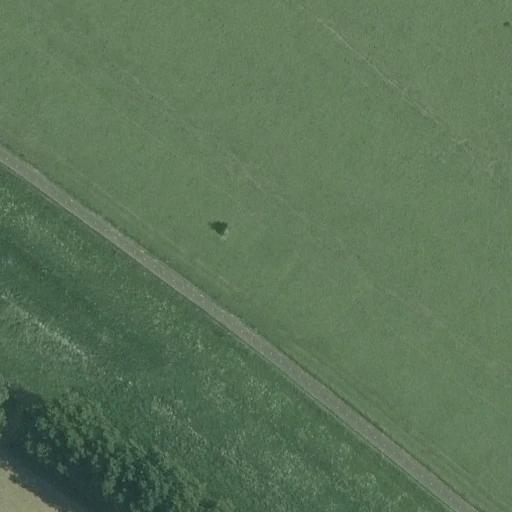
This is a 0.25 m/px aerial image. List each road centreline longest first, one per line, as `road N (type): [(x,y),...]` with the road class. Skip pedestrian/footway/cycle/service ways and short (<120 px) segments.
road 1 (track): [(0,291),(295,511)]
road 2 (track): [(169,511),(0,375)]
